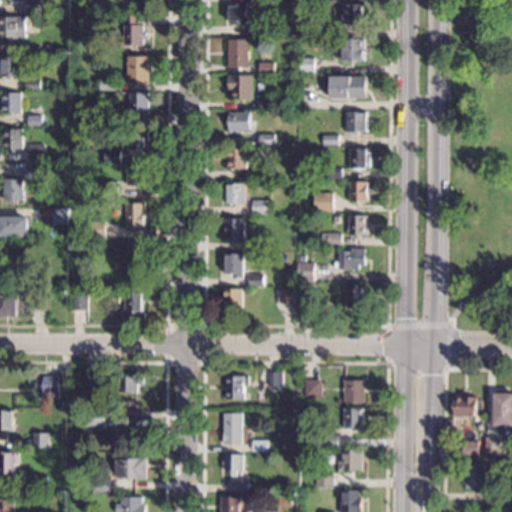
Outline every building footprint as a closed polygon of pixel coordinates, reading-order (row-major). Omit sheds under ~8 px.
[(40,0),(40,12),(24,12),(24,0),(40,0)] [(246,23),(230,23),(230,3),(247,3),(246,23)] [(363,25),(348,25),(348,23),(342,23),(343,3),(363,3),(363,25)] [(139,24),(144,24),(144,32),(146,32),(146,39),(144,39),(144,45),(124,45),(124,13),(139,13),(139,24)] [(26,36),(0,36),(0,16),(26,16),(26,36)] [(313,35),(300,35),(300,21),(313,21),(313,35)] [(271,34),(255,34),(255,23),(271,23),(271,34)] [(249,39),(248,67),(228,67),(229,39),(249,39)] [(363,61),(342,60),(342,39),(364,39),(363,61)] [(39,53),(24,53),(25,45),(39,45),(39,53)] [(20,76),(1,76),(0,56),(20,56),(20,76)] [(149,84),(127,84),(128,56),(149,56),(149,84)] [(314,72),(300,72),(300,57),(314,57),(314,72)] [(275,73),(260,73),(259,62),(274,62),(275,73)] [(253,100),(230,100),(231,89),(229,89),(229,75),(253,75),(253,100)] [(365,98),(330,98),(330,76),(366,76),(365,98)] [(41,90),(25,90),(25,79),(41,79),(41,90)] [(116,90),(100,89),(100,79),(116,79),(116,90)] [(313,90),(315,90),(315,108),(298,108),(298,90),(300,90),(300,84),(313,84),(313,90)] [(21,112),(2,112),(2,92),(21,92),(21,112)] [(149,113),(130,113),(130,92),(149,92),(149,113)] [(273,92),(273,98),(275,98),(275,109),(258,108),(259,98),(262,98),(262,92),(273,92)] [(367,111),(346,112),(346,132),(367,131),(367,111)] [(251,130),(229,130),(229,112),(249,112),(251,112),(251,130)] [(42,115),(41,126),(27,126),(27,115),(42,115)] [(122,126),(106,126),(106,115),(122,115),(122,126)] [(22,149),(3,149),(3,129),(22,129),(22,149)] [(147,149),(128,148),(129,129),(147,129),(147,149)] [(275,145),(259,145),(259,134),(275,134),(275,145)] [(339,134),(338,145),(323,145),(323,134),(339,134)] [(44,162),(28,162),(29,144),(44,144),(44,162)] [(247,148),(246,168),(228,168),(228,147),(247,148)] [(369,168),(349,168),(350,147),(368,148),(369,168)] [(121,151),(120,161),(105,161),(105,150),(121,151)] [(147,185),(128,185),(128,165),(130,165),(147,165),(147,185)] [(39,177),(23,177),(23,166),(38,167),(39,177)] [(342,168),(341,178),(323,178),(323,167),(342,168)] [(267,169),(267,180),(253,180),(254,169),(267,169)] [(323,171),(323,178),(314,177),(315,170),(323,171)] [(23,200),(4,200),(4,178),(23,178),(23,200)] [(118,199),(101,198),(101,180),(118,180),(118,199)] [(368,202),(348,201),(349,181),(368,181),(368,202)] [(246,183),(245,203),(228,203),(228,183),(246,183)] [(332,211),(314,211),(315,192),(333,192),(332,211)] [(269,200),(268,215),(253,215),(253,200),(269,200)] [(145,228),(126,227),(126,202),(145,202),(145,228)] [(69,209),(68,224),(54,223),(55,208),(69,209)] [(367,215),(366,235),(347,234),(348,214),(367,215)] [(0,216),(28,217),(28,237),(0,237),(0,216)] [(244,238),(225,238),(225,218),(244,218),(244,238)] [(106,236),(92,236),(92,221),(106,221),(106,236)] [(341,244),(321,244),(321,233),(341,233),(341,244)] [(76,260),(42,259),(42,239),(76,240),(76,260)] [(265,250),(251,250),(251,239),(266,240),(265,250)] [(364,248),(365,254),(365,265),(359,265),(359,269),(337,268),(338,250),(350,250),(350,248),(364,248)] [(243,277),(233,277),(233,273),(224,273),(224,253),(244,253),(243,277)] [(144,278),(125,278),(126,258),(145,258),(144,278)] [(314,262),(313,282),(297,282),(297,262),(314,262)] [(264,274),(264,285),(249,285),(250,274),(264,274)] [(365,285),(364,305),(345,304),(346,285),(365,285)] [(47,309),(30,308),(30,288),(47,288),(47,309)] [(243,289),(242,309),(224,308),(224,288),(243,289)] [(291,295),(294,295),(294,304),(273,304),(273,289),(291,289),(291,295)] [(17,316),(0,315),(0,290),(17,290),(17,316)] [(144,311),(125,311),(125,291),(127,291),(144,291),(144,311)] [(88,294),(88,310),(72,310),(72,293),(88,294)] [(69,384),(60,384),(60,370),(69,370),(69,384)] [(282,371),(282,386),(268,386),(268,371),(282,371)] [(106,388),(88,388),(89,373),(90,373),(106,373),(106,388)] [(144,374),(144,384),(138,384),(138,391),(119,391),(119,374),(144,374)] [(246,398),(227,398),(227,375),(247,375),(246,398)] [(59,398),(43,398),(44,376),(60,376),(59,398)] [(321,397),(304,397),(304,379),(317,379),(322,379),(321,397)] [(365,401),(344,401),(344,379),(365,379),(365,401)] [(511,426),(494,426),(494,393),(511,393),(511,426)] [(478,397),(478,400),(483,400),(483,409),(477,408),(477,416),(451,415),(451,405),(454,405),(454,396),(478,397)] [(365,428),(344,428),(344,407),(365,408),(365,428)] [(14,429),(0,428),(0,410),(14,410),(14,429)] [(104,426),(85,425),(85,410),(104,411),(104,426)] [(243,444),(223,443),(224,411),(243,412),(243,444)] [(141,421),(140,441),(117,440),(118,420),(141,421)] [(328,434),(338,435),(337,446),(319,445),(319,435),(320,435),(320,428),(328,429),(328,434)] [(50,433),(50,447),(34,447),(34,433),(50,433)] [(500,447),(504,447),(504,453),(485,453),(485,437),(500,437),(500,447)] [(268,451),(252,451),(252,440),(268,440),(268,451)] [(479,455),(462,455),(463,440),(479,440),(479,455)] [(364,470),(339,469),(339,460),(344,460),(344,449),(364,449),(364,470)] [(0,451),(19,451),(18,474),(0,474),(0,451)] [(245,470),(237,470),(237,476),(231,476),(231,470),(223,469),(223,458),(225,459),(225,453),(245,454),(245,470)] [(141,459),(149,459),(149,478),(117,478),(117,468),(115,468),(115,457),(141,457),(141,459)] [(487,463),(485,487),(472,487),(473,482),(465,482),(466,462),(487,463)] [(48,475),(47,491),(30,490),(31,475),(48,475)] [(334,486),(316,486),(316,475),(334,475),(334,486)] [(108,491),(92,491),(93,476),(109,477),(108,491)] [(248,492),(231,492),(231,481),(249,481),(248,492)] [(360,495),(363,495),(363,511),(340,511),(341,489),(360,489),(360,495)] [(0,511),(0,494),(15,495),(14,511),(0,511)] [(143,496),(143,504),(146,504),(145,511),(116,511),(116,504),(121,504),(122,495),(143,496)] [(242,511),(221,511),(221,496),(243,497),(242,511)]
